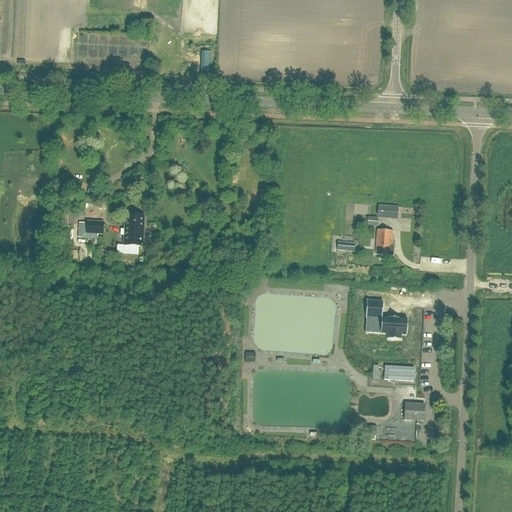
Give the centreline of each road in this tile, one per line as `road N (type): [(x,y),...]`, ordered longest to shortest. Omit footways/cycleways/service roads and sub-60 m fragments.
road 1 (track): [(461,464),(185,461),(121,437),(0,433)]
road 2 (unclassified): [(459,511),(478,113)]
road 3 (tertiary): [(393,109),(0,90)]
road 4 (unknown): [(155,111),(153,153),(104,192),(101,222)]
